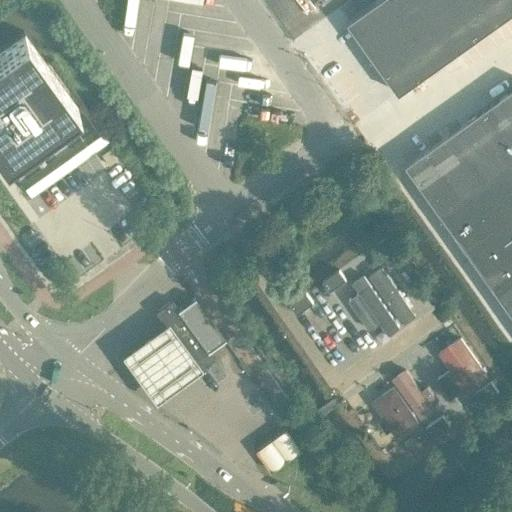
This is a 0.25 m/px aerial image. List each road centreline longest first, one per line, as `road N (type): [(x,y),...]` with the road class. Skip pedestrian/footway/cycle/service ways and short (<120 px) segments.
road 1 (unclassified): [(226,213),(320,147),(321,134),(322,116),(238,0)]
road 2 (unclassified): [(226,213),(76,0)]
road 3 (secondary): [(273,511),(74,359)]
road 4 (unknown): [(367,134),(511,308)]
road 5 (unclassified): [(74,359),(226,213)]
road 6 (secondary): [(42,390),(202,511)]
